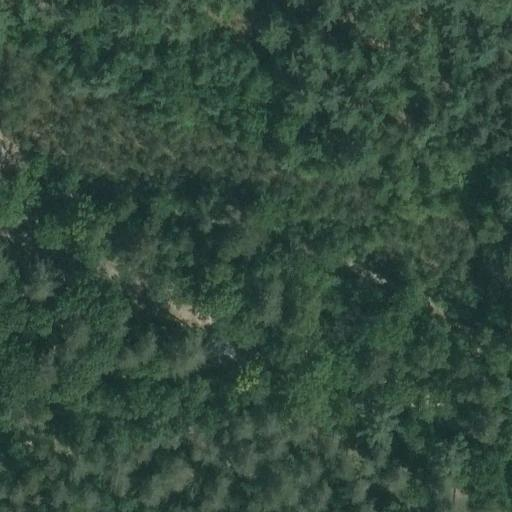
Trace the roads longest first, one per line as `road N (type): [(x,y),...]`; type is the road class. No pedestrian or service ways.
road 1 (track): [(280,349),(0,215)]
road 2 (track): [(0,369),(280,349)]
road 3 (track): [(280,349),(511,440)]
road 4 (track): [(380,469),(504,511)]
